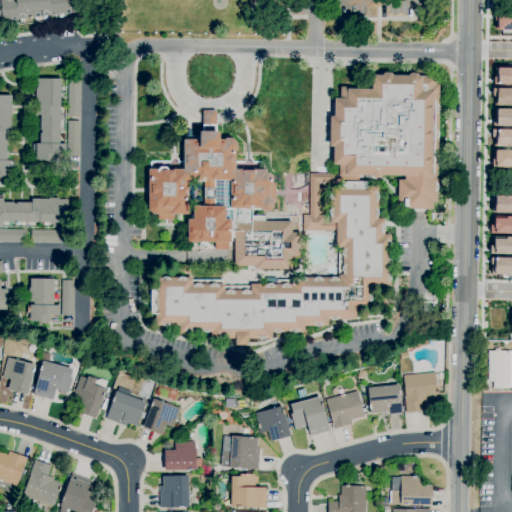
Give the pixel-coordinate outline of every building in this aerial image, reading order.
[(0,21),(0,0),(76,0),(77,1),(80,1),(82,12),(0,21)] [(511,30),(511,12),(496,12),(496,30),(511,30)] [(511,85),(511,68),(496,69),(496,85),(511,85)] [(439,85),(437,202),(433,202),(432,209),(405,208),(405,202),(397,202),(398,180),(405,180),(405,176),(382,176),(380,178),(374,178),(371,175),(359,175),(358,182),(366,182),(366,186),(377,186),(377,219),(384,218),(384,234),(390,234),(391,287),(372,288),(372,310),(356,310),(356,319),(328,320),(328,326),(304,326),(304,332),(272,333),(272,339),(248,339),(248,345),(235,346),(235,339),(211,339),(211,332),(179,332),(179,326),(155,326),(155,314),(151,314),(151,289),(155,289),(155,278),(192,278),(192,280),(221,280),(221,284),(224,284),(224,287),(250,286),(250,284),(265,284),(265,278),(277,278),(277,280),(294,280),(294,278),(339,278),(338,230),(303,231),(303,224),(292,224),(292,233),(300,233),(300,258),(292,258),(292,269),(255,269),(255,266),(234,266),(234,231),(230,231),(231,242),(228,242),(228,250),(215,250),(215,242),(188,242),(188,220),(193,220),(193,206),(204,206),(204,198),(215,198),(215,206),(225,206),(226,219),(231,219),(231,222),(232,222),(232,208),(230,209),(230,180),(215,181),(215,188),(204,188),(204,180),(188,180),(188,214),(173,214),(173,220),(158,220),(158,214),(153,214),(148,210),(148,170),(158,170),(160,167),(165,167),(168,170),(183,170),(183,139),(198,139),(198,143),(200,143),(200,131),(204,131),(204,125),(216,125),(216,131),(219,131),(219,140),(224,140),(226,138),(232,138),(237,143),(237,149),(235,151),(235,170),(266,170),(266,173),(269,173),(273,177),(273,183),(276,183),(276,203),(273,203),(273,208),(269,212),(263,212),(260,208),(251,208),(251,216),(310,216),(309,174),(339,174),(339,165),(333,165),(333,146),(329,146),(330,117),(334,117),(334,99),(340,99),(340,87),(347,87),(347,89),(372,89),(372,75),(382,75),(384,73),(390,73),(393,76),(407,76),(410,73),(416,73),(418,76),(435,76),(435,85),(439,85)] [(56,160),(36,160),(36,152),(33,152),(34,144),(36,144),(36,143),(40,143),(41,115),(37,115),(37,98),(36,98),(36,88),(37,88),(37,79),(61,79),(59,144),(66,144),(66,154),(56,154),(56,160)] [(79,116),(68,116),(68,81),(80,81),(79,116)] [(511,105),(511,88),(495,88),(495,105),(511,105)] [(10,178),(0,177),(0,95),(11,96),(11,105),(12,105),(12,115),(11,115),(10,132),(7,131),(6,161),(10,161),(10,162),(13,162),(13,168),(10,168),(10,178)] [(216,124),(203,124),(203,111),(216,111),(216,124)] [(79,156),(67,156),(67,121),(79,122),(79,156)] [(511,129),(495,129),(495,146),(511,146),(511,129)] [(511,167),(511,150),(494,150),(494,167),(511,167)] [(511,195),(493,195),(493,213),(511,213),(511,195)] [(3,227),(0,227),(0,196),(2,196),(2,199),(3,199),(3,202),(13,202),(13,203),(16,203),(32,203),(32,199),(49,199),(49,198),(58,198),(58,200),(68,200),(68,223),(16,222),(16,221),(13,221),(13,222),(3,221),(3,227)] [(511,216),(490,216),(490,234),(511,233),(511,216)] [(26,242),(0,241),(0,229),(26,230),(26,242)] [(66,243),(31,242),(31,230),(66,231),(66,243)] [(511,254),(511,237),(489,237),(489,254),(511,254)] [(511,257),(493,257),(493,274),(511,274),(511,257)] [(50,322),(29,322),(29,305),(33,305),(34,302),(30,302),(30,293),(28,293),(29,288),(30,288),(30,279),(53,279),(53,306),(59,306),(59,315),(50,315),(50,322)] [(73,316),(61,316),(61,281),(73,281),(73,316)] [(509,389),(493,389),(493,382),(488,382),(488,351),(494,351),(494,349),(499,349),(499,351),(511,351),(511,388),(509,388),(509,389)] [(27,395),(7,390),(10,380),(2,378),(8,357),(35,365),(27,395)] [(53,401),(33,395),(42,361),(72,369),(70,379),(72,379),(68,396),(59,393),(60,390),(56,389),(53,401)] [(365,380),(357,378),(359,370),(367,371),(365,380)] [(407,413),(403,376),(436,373),(439,409),(407,413)] [(95,419),(76,412),(80,402),(71,399),(80,376),(87,379),(88,376),(96,379),(101,379),(107,381),(104,389),(106,390),(95,419)] [(380,416),(380,413),(370,414),(368,388),(399,385),(402,414),(380,416)] [(299,398),(297,391),(304,389),(306,396),(299,398)] [(333,430),(325,400),(357,391),(364,417),(351,421),(352,424),(333,430)] [(137,427),(127,423),(126,426),(105,419),(115,392),(145,403),(137,427)] [(310,436),(307,425),(294,429),(290,414),(292,414),(290,405),(320,396),(330,430),(310,436)] [(162,435),(142,428),(153,399),(180,408),(173,428),(165,425),(162,435)] [(271,442),(268,431),(260,433),(254,414),(282,406),(290,436),(271,442)] [(258,470),(221,467),(222,451),(231,452),(232,436),(257,438),(256,448),(259,448),(258,470)] [(195,471),(164,471),(164,451),(174,451),(174,442),(195,442),(195,459),(202,459),(202,469),(195,469),(195,471)] [(16,487),(0,481),(0,452),(7,455),(9,451),(27,458),(25,464),(16,487)] [(53,507),(22,495),(35,460),(51,466),(47,476),(53,478),(53,480),(62,484),(53,507)] [(59,511),(72,474),(90,480),(88,487),(99,491),(91,511),(59,511)] [(265,508),(230,507),(231,476),(239,476),(239,474),(254,475),(254,476),(258,477),(258,484),(255,484),(255,488),(266,488),(265,508)] [(431,505),(389,505),(389,491),(391,491),(391,477),(401,477),(401,476),(410,476),(410,474),(415,474),(415,477),(421,477),(421,485),(431,485),(431,505)] [(188,507),(159,508),(159,486),(162,486),(162,476),(188,476),(188,507)] [(365,511),(327,511),(328,502),(338,502),(338,495),(341,495),(341,486),(365,486),(365,511)] [(387,506),(379,505),(380,496),(388,497),(387,506)]
